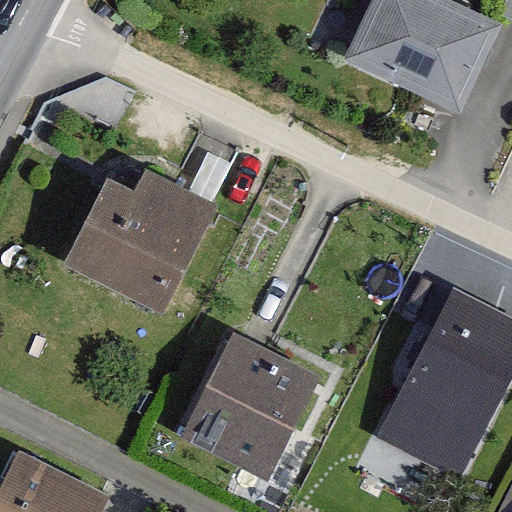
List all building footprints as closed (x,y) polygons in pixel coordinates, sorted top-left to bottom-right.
[(496,20),(451,0),(382,0),(354,63),(457,109),(496,20)] [(126,208),(111,201),(77,271),(180,319),(226,221),(139,180),(126,208)] [(481,429),(511,369),(511,324),(452,294),(403,389),(481,429)] [(302,380),(243,351),(199,438),(259,468),(302,380)] [(120,511),(122,509),(27,464),(3,511),(120,511)]
